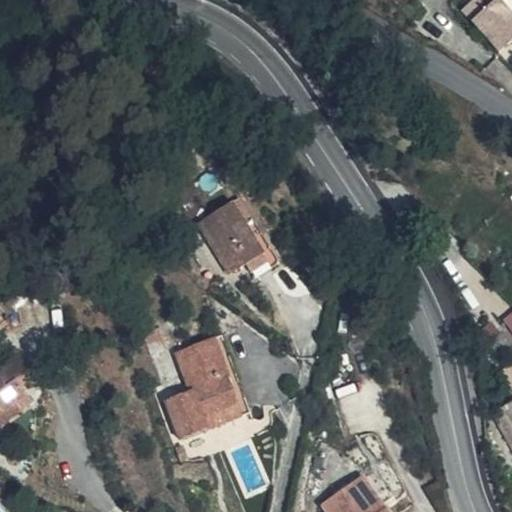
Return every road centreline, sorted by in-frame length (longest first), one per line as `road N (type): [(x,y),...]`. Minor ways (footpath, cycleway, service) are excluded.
road 1 (secondary): [(135,0),(226,27),(340,164),(425,311),(482,511)]
road 2 (residential): [(298,0),(379,55),(511,112)]
